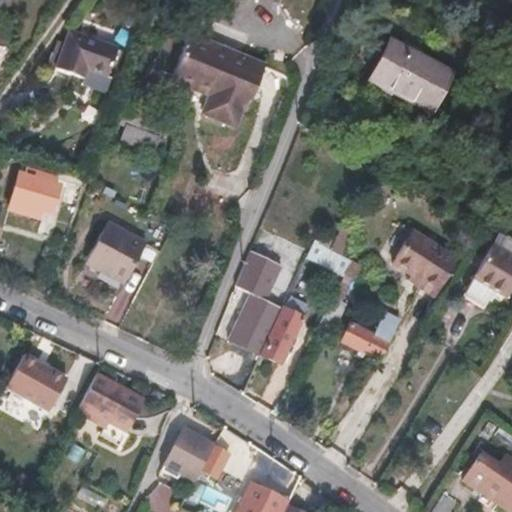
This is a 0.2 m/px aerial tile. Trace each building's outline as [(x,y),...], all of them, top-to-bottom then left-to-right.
[(260,57),(185,31),(169,75),(208,89),(202,105),(235,117),(241,99),(245,100),(260,57)] [(112,48),(64,32),(51,70),(80,79),(83,69),(103,75),(112,48)] [(452,72),(389,40),(369,79),(432,111),(452,72)] [(103,75),(83,69),(80,79),(78,85),(102,94),(108,77),(103,75)] [(120,125),(127,127),(122,140),(154,151),(158,139),(173,143),(178,130),(124,113),(120,125)] [(59,183),(20,171),(8,210),(46,223),(59,183)] [(143,243),(105,224),(85,264),(123,283),(135,257),(141,247),(143,243)] [(457,260),(411,232),(392,264),(411,276),(412,275),(420,280),(417,285),(435,296),(457,260)] [(511,240),(506,236),(498,249),(511,257),(511,240)] [(334,243),(324,238),(319,247),(323,249),(330,252),(334,243)] [(135,257),(149,264),(154,253),(141,247),(135,257)] [(511,257),(498,249),(494,247),(466,296),(485,307),(494,291),(507,298),(511,288),(511,257)] [(330,252),(323,249),(316,265),(340,278),(343,274),(324,264),(330,252)] [(349,261),(330,252),(324,264),(343,274),(349,261)] [(359,266),(352,263),(331,301),(338,305),(359,266)] [(255,270),(244,265),(235,286),(245,291),(255,270)] [(412,275),(411,276),(408,280),(417,285),(420,280),(412,275)] [(248,303),(236,297),(218,334),(261,356),(276,325),(245,308),(248,303)] [(288,300),(276,325),(261,356),(279,365),(302,318),(292,313),(296,304),(288,300)] [(342,314),(328,306),(318,325),(316,329),(329,337),(342,314)] [(351,324),(342,340),(380,360),(400,322),(384,314),(373,334),(351,324)] [(44,409),(64,377),(23,351),(3,383),(44,409)] [(148,387),(101,361),(77,407),(123,432),(148,387)] [(306,393),(294,388),(283,409),(294,415),(306,393)] [(211,444),(183,429),(161,470),(176,478),(178,474),(190,481),(211,444)] [(229,454),(214,445),(200,469),(216,478),(229,454)] [(475,450),(457,477),(477,491),(481,485),(498,497),(495,502),(510,511),(511,511),(511,462),(501,455),(495,464),(475,450)] [(291,496),(252,476),(235,511),(283,511),(287,504),(291,496)] [(452,511),(457,505),(444,496),(432,511),(452,511)]
